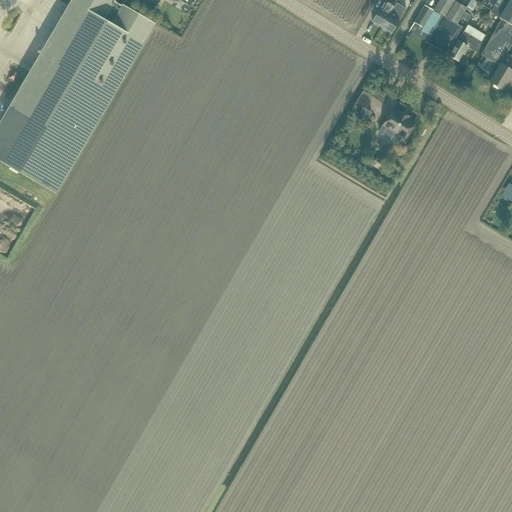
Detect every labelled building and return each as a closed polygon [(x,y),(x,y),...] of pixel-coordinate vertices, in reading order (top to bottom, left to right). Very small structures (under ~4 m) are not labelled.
[(123,0),(120,5),(115,2),(116,1),(113,0),(71,0),(9,107),(0,123),(0,160),(57,194),(82,150),(155,24),(130,9),(135,0),(123,0)] [(466,8),(452,0),(439,0),(433,10),(442,16),(430,36),(427,33),(428,30),(424,28),(434,11),(425,5),(409,32),(447,55),(463,28),(457,24),(460,19),(466,8)] [(511,0),(509,0),(499,18),(501,19),(481,55),(487,58),(481,69),(490,73),(495,63),(499,65),(493,75),(489,82),(503,90),(511,74),(511,70),(509,68),(511,62),(511,57),(507,54),(511,45),(511,0)] [(394,7),(385,2),(380,10),(379,9),(372,22),(382,28),(394,7)] [(393,34),(404,13),(406,9),(397,3),(394,7),(382,28),(393,34)] [(463,53),(465,54),(469,48),(476,52),(482,42),(464,31),(459,41),(457,40),(447,55),(458,61),(463,53)] [(357,100),(351,109),(367,119),(371,112),(366,108),(367,106),(357,100)] [(398,112),(394,109),(379,133),(396,144),(399,138),(404,141),(416,122),(411,119),(412,118),(399,110),(398,112)] [(377,141),(364,133),(355,146),(368,155),(377,141)] [(371,166),(381,172),(387,161),(377,156),(371,166)]
